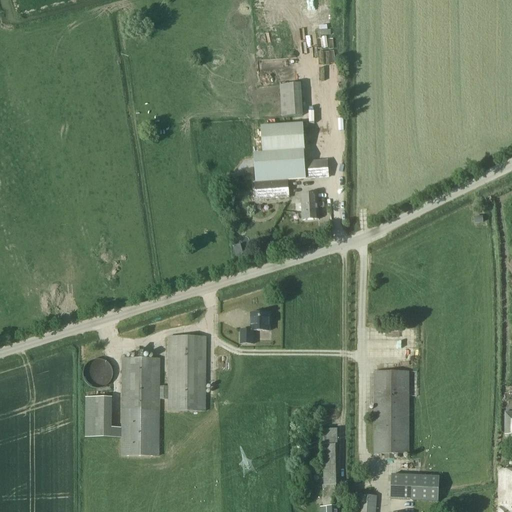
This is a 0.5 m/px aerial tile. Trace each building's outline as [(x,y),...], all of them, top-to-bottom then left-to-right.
[(279,86),(282,118),(303,116),(301,84),(279,86)] [(305,151),(303,125),(261,128),(263,154),(254,155),(256,183),(255,183),(256,201),(288,199),(287,181),(328,179),(327,162),(305,163),(304,151),(305,151)] [(313,195),(301,195),(302,222),(319,221),(318,208),(324,208),(324,203),(318,203),(317,191),(312,192),(313,195)] [(244,257),(240,245),(232,247),(236,259),(244,257)] [(250,315),(250,331),(240,331),(240,345),(253,345),(253,332),(269,332),(270,315),(250,315)] [(382,333),(382,347),(403,348),(404,333),(382,333)] [(169,338),(168,388),(159,388),(160,360),(122,360),(121,431),(109,431),(109,398),(85,398),(84,438),(121,439),(121,456),(158,457),(159,400),(168,400),(167,412),(205,412),(206,338),(169,338)] [(374,372),(374,455),(384,455),(384,460),(394,460),(394,455),(409,455),(409,372),(374,372)] [(335,438),(322,438),(322,446),(335,446),(335,438)] [(336,496),(336,486),(339,486),(338,446),(335,446),(322,446),(323,486),(323,508),(325,508),(325,511),(338,511),(339,507),(332,508),(332,496),(336,496)] [(511,511),(511,471),(499,471),(498,511),(511,511)] [(440,477),(391,476),(390,501),(439,502),(440,477)] [(375,511),(377,497),(360,495),(358,511),(375,511)]
